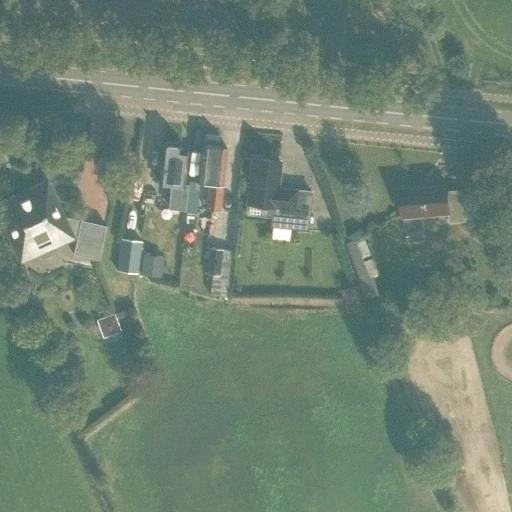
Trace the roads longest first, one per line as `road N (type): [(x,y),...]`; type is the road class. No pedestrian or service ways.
road 1 (primary): [(0,72),(511,124)]
road 2 (track): [(413,0),(437,58),(447,118)]
